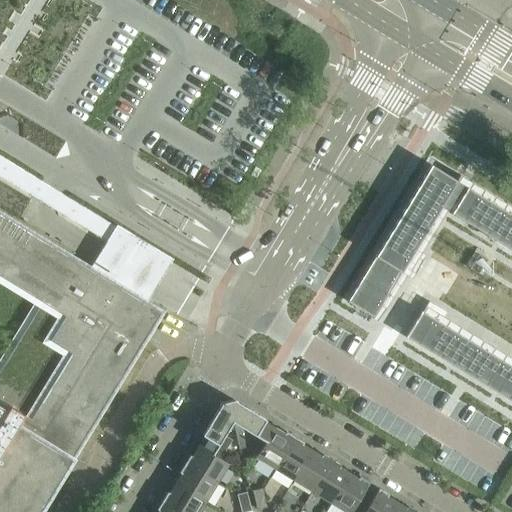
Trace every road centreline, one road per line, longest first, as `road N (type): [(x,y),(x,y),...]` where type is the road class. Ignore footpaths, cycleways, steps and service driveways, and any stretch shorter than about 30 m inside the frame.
road 1 (residential): [(217,363),(414,41)]
road 2 (residential): [(459,511),(217,363)]
road 3 (residential): [(127,511),(217,363)]
